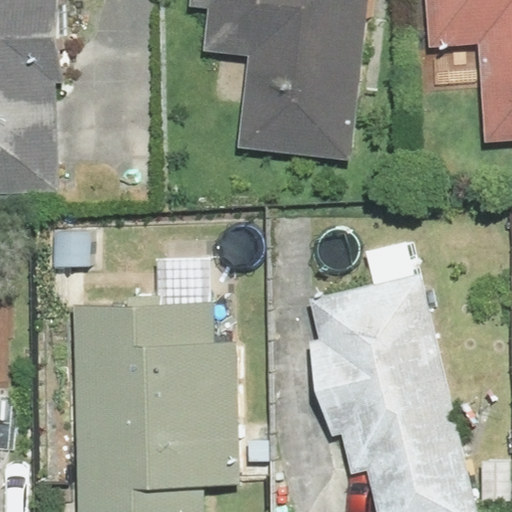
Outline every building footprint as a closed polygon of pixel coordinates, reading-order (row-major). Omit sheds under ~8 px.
[(0,0),(0,198),(72,198),(71,0),(0,0)] [(380,0),(196,0),(192,56),(245,61),(236,163),(367,174),(380,0)] [(511,0),(426,0),(428,50),(478,48),(482,147),(511,146),(511,0)] [(110,226),(68,225),(67,269),(110,269),(110,226)] [(380,511),(479,511),(423,240),(363,253),(371,291),(306,305),(346,493),(375,487),(380,511)] [(10,303),(0,302),(0,388),(11,389),(10,303)] [(222,312),(80,314),(82,511),(215,511),(216,493),(244,493),(242,343),(222,343),(222,312)]
